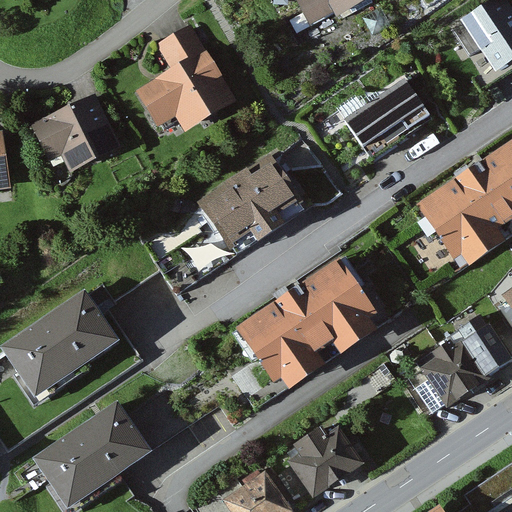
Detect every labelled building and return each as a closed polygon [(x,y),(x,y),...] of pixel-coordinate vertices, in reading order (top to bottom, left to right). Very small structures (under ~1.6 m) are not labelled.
[(293,0),(314,37),(378,0),(293,0)] [(511,64),(511,60),(479,12),(451,31),(486,82),(511,64)] [(188,26),(156,49),(173,74),(136,97),(158,131),(173,122),(181,137),(233,103),(188,26)] [(402,80),(343,118),(369,159),(429,121),(402,80)] [(94,97),(44,122),(71,176),(121,150),(94,97)] [(0,136),(0,201),(8,200),(0,136)] [(511,145),(413,211),(450,266),(460,260),(468,272),(504,248),(497,236),(511,226),(511,145)] [(268,165),(200,206),(226,248),(246,236),(253,248),(283,230),(276,218),(294,208),(268,165)] [(375,319),(338,264),(235,333),(272,386),(279,381),(288,394),(323,371),(315,359),(333,347),(341,359),(377,335),(369,323),(375,319)] [(92,272),(9,327),(46,383),(129,328),(92,272)] [(511,294),(501,301),(511,318),(511,294)] [(511,364),(482,324),(405,384),(436,423),(511,369),(511,364)] [(155,438),(118,384),(34,442),(71,496),(155,438)] [(296,457),(285,464),(310,503),(363,469),(339,430),(327,438),(322,431),(292,450),(296,457)] [(511,465),(439,511),(495,511),(511,501),(511,465)] [(290,511),(266,474),(222,502),(228,511),(290,511)]
